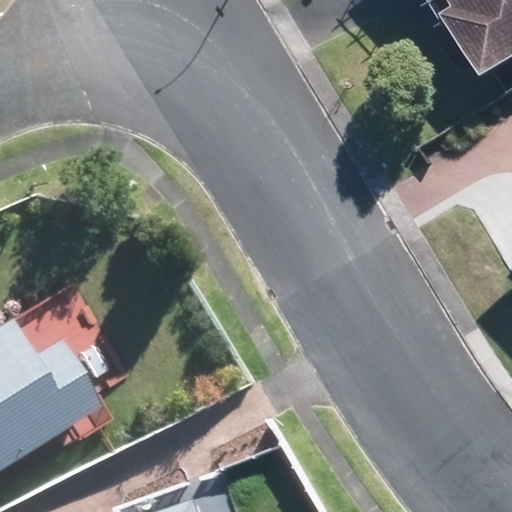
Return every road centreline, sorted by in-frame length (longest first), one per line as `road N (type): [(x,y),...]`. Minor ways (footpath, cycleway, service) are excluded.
road 1 (residential): [(183,5),(428,408),(511,499)]
road 2 (residential): [(0,84),(183,5)]
